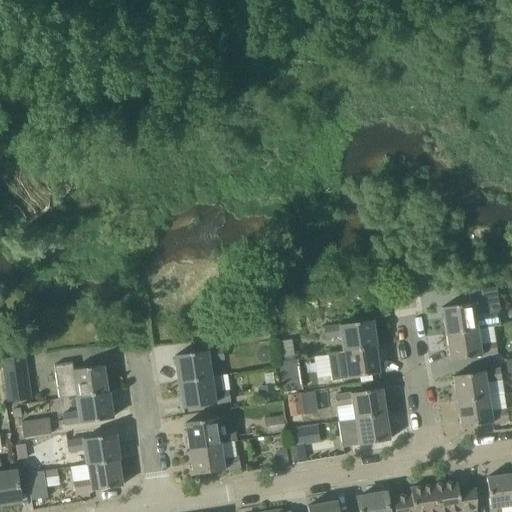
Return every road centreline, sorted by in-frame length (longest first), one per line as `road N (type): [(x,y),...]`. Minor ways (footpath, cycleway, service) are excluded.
road 1 (residential): [(426,458),(161,507)]
road 2 (residential): [(161,507),(139,356)]
road 3 (residential): [(426,458),(409,328)]
